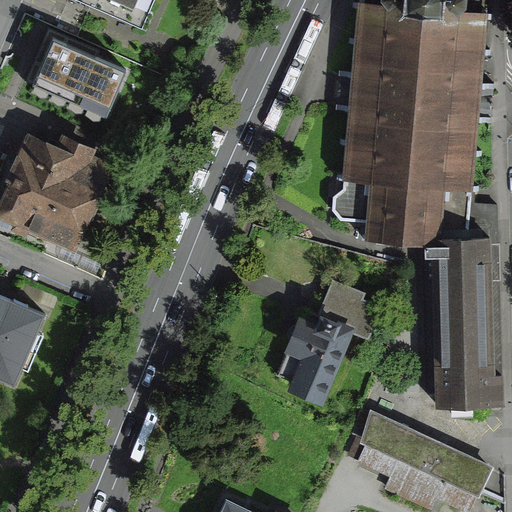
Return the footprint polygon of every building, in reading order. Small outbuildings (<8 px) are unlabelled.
[(77,0),(142,25),(152,0),(77,0)] [(359,0),(345,174),(344,184),(333,191),(333,204),(341,215),(363,215),(363,233),(426,239),(438,229),(468,229),(486,5),(483,5),(483,0),(359,0)] [(55,43),(35,86),(107,117),(126,74),(55,43)] [(0,221),(69,252),(109,159),(32,125),(0,197),(0,221)] [(438,229),(426,239),(433,403),(503,400),(502,372),(495,373),(489,228),(477,228),(468,229),(438,229)] [(0,374),(9,378),(39,309),(0,292),(0,374)] [(320,404),(351,320),(298,301),(267,384),(320,404)] [(491,460),(370,410),(352,453),(391,469),(385,484),(428,502),(433,492),(471,508),(491,460)] [(269,511),(252,511),(225,499),(219,511),(276,511),(271,510),(269,511)]
